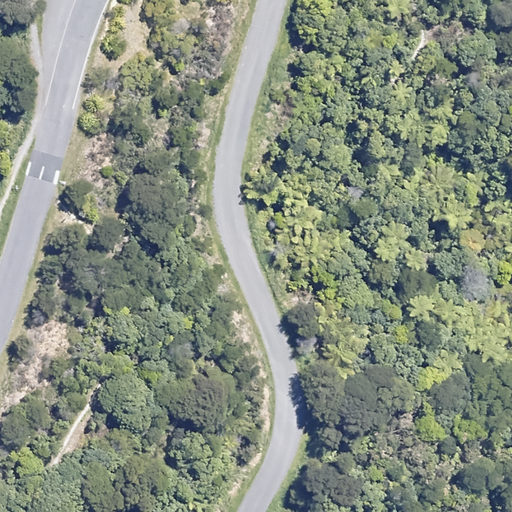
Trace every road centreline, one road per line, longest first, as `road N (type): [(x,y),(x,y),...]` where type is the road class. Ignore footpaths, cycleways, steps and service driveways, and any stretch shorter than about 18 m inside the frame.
road 1 (unclassified): [(273,0),(226,176),(235,241),(275,336),(288,399),(284,446),(250,511)]
road 2 (unclassified): [(0,312),(90,0)]
